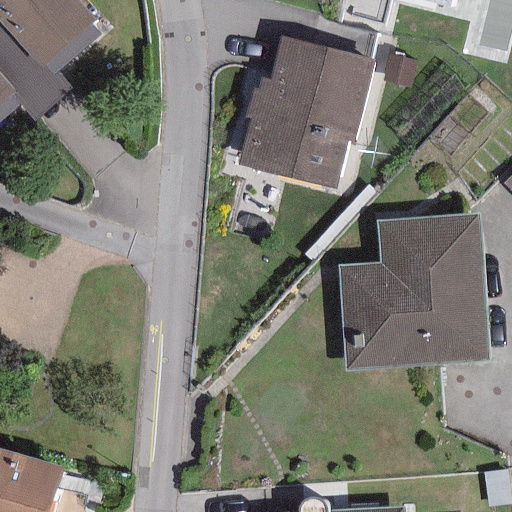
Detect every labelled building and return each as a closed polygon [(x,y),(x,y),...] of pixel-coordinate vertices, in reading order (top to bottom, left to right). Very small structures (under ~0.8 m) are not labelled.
[(94,21),(75,0),(0,0),(0,24),(47,78),(56,71),(99,35),(90,25),(94,21)] [(71,89),(56,71),(47,78),(0,24),(0,75),(23,103),(19,106),(33,123),(71,89)] [(372,60),(279,36),(270,81),(261,78),(239,165),(335,190),(346,142),(354,142),(372,60)] [(409,87),(415,62),(389,56),(383,81),(409,87)] [(0,122),(19,106),(23,103),(0,75),(0,122)] [(479,214),(376,222),(378,263),(338,265),(346,371),(488,360),(479,214)] [(49,511),(62,468),(0,450),(0,511),(49,511)] [(403,511),(403,509),(327,511),(326,507),(323,502),(318,498),(313,497),(306,498),(300,502),(297,507),(297,511),(403,511)]
